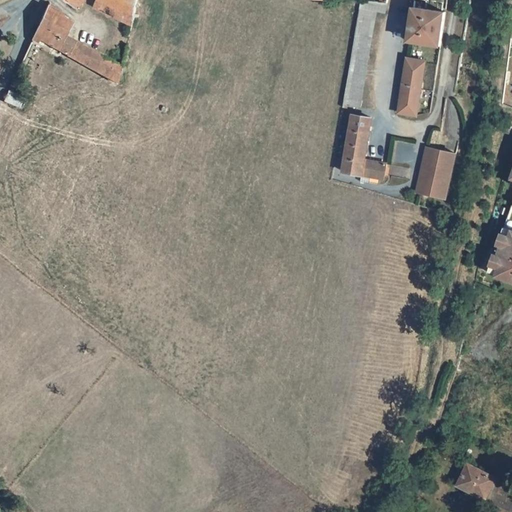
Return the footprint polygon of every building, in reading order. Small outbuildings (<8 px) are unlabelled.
[(59,0),(77,12),(84,0),(59,0)] [(134,19),(137,0),(97,0),(97,1),(134,19)] [(92,9),(132,28),(134,19),(97,1),(92,9)] [(389,7),(382,6),(361,3),(350,67),(343,109),(361,112),(377,14),(387,16),(389,7)] [(439,50),(445,15),(412,11),(406,45),(439,50)] [(31,43),(115,87),(120,70),(63,39),(69,26),(44,12),(31,43)] [(424,65),(406,63),(398,118),(415,121),(424,65)] [(24,99),(6,90),(0,102),(18,111),(24,99)] [(365,165),(372,126),(354,124),(345,175),(363,179),(362,186),(380,190),(382,182),(385,183),(387,170),(365,165)] [(396,144),(397,155),(412,154),(411,143),(396,144)] [(427,153),(419,197),(448,203),(456,158),(427,153)] [(511,182),(509,189),(511,189),(511,208),(505,230),(511,233),(509,241),(502,238),(498,249),(501,250),(498,260),(494,259),(492,258),(488,269),(498,272),(495,282),(511,287),(511,182)] [(511,233),(505,230),(502,238),(509,241),(511,233)] [(491,380),(495,364),(460,354),(456,370),(491,380)] [(466,466),(455,488),(482,502),(492,479),(466,466)]
